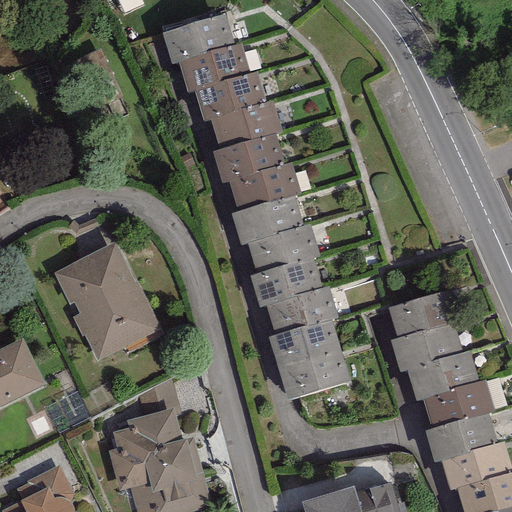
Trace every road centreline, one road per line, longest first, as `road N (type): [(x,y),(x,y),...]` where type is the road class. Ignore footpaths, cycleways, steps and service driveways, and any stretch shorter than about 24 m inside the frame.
road 1 (residential): [(0,231),(63,205),(102,200),(147,213),(163,229),(191,284),(252,511)]
road 2 (unclassified): [(367,0),(411,61),(511,287)]
